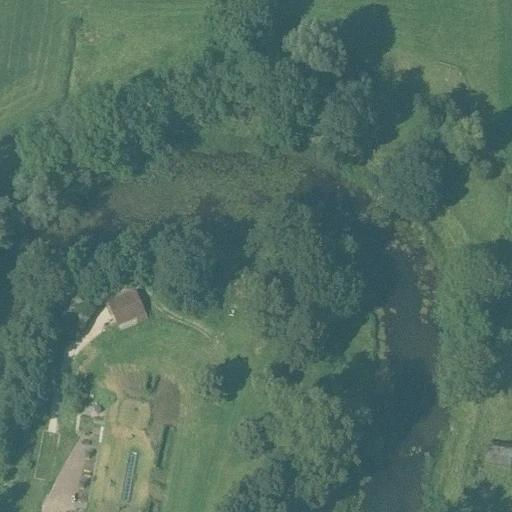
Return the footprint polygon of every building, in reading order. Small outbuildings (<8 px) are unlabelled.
[(244,81),(268,71),(258,45),(233,56),(244,81)] [(362,98),(375,69),(352,58),(339,87),(362,98)] [(136,298),(114,308),(120,322),(142,312),(136,298)] [(148,511),(166,423),(155,420),(157,411),(139,406),(137,409),(132,408),(123,404),(115,399),(110,398),(108,410),(88,511),(148,511)] [(480,465),(511,470),(511,444),(484,440),(480,465)]
